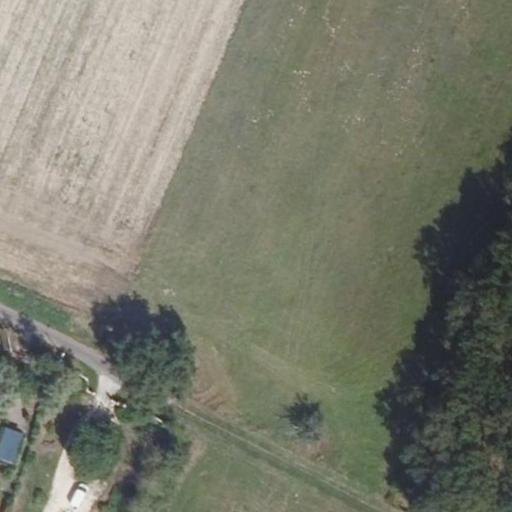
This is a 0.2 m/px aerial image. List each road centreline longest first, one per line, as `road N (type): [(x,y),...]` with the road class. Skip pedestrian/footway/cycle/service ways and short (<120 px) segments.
road 1 (track): [(115,377),(392,511)]
road 2 (unclassified): [(0,318),(115,377)]
